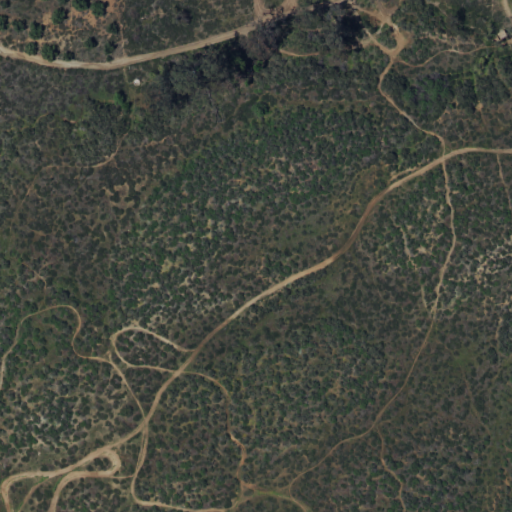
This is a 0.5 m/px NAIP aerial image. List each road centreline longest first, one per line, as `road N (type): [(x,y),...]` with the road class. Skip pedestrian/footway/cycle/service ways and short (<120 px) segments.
road 1 (track): [(305,511),(241,477),(243,451),(223,409),(207,383),(177,371),(213,328),(328,258),(374,194),(451,158),(511,146)]
road 2 (residential): [(345,0),(110,66),(69,68),(0,52)]
